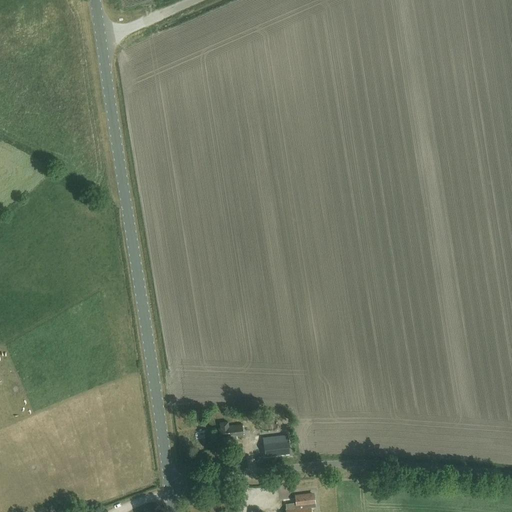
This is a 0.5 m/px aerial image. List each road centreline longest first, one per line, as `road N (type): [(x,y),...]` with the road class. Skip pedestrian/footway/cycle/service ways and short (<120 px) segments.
road 1 (tertiary): [(170,486),(94,0)]
road 2 (unclassified): [(511,474),(342,464),(170,486)]
